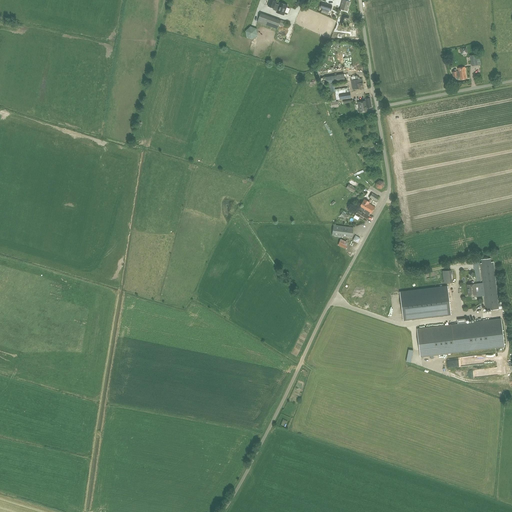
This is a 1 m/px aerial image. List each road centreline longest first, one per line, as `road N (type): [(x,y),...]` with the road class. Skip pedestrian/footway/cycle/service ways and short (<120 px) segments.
road 1 (unclassified): [(221,511),(386,196),(376,107)]
road 2 (unclassified): [(511,81),(376,107)]
